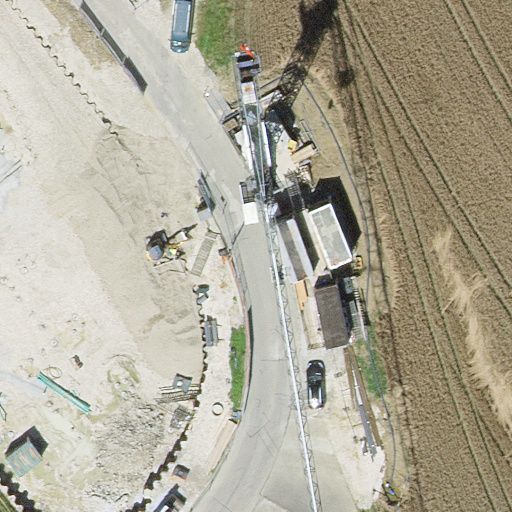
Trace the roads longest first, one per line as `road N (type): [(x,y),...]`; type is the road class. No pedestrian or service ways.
road 1 (residential): [(208,511),(240,452),(269,337),(259,231),(229,172),(101,0)]
road 2 (track): [(336,511),(269,337)]
